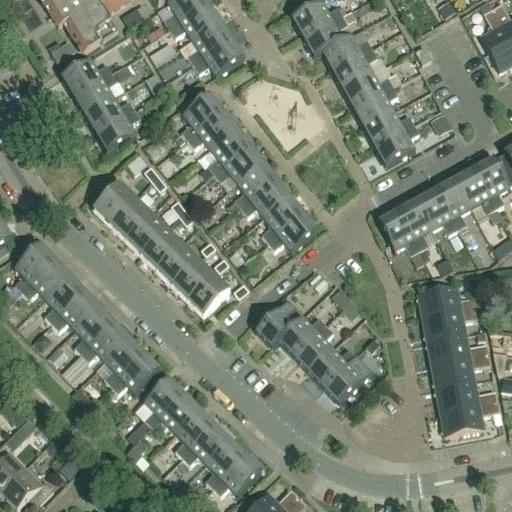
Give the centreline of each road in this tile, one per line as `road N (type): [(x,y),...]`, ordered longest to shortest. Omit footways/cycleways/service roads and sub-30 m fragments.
road 1 (residential): [(511,93),(479,116),(488,142),(361,210),(344,241),(199,359)]
road 2 (residential): [(511,468),(413,483),(344,477),(292,445),(199,359)]
road 3 (residential): [(199,359),(26,191),(0,141)]
